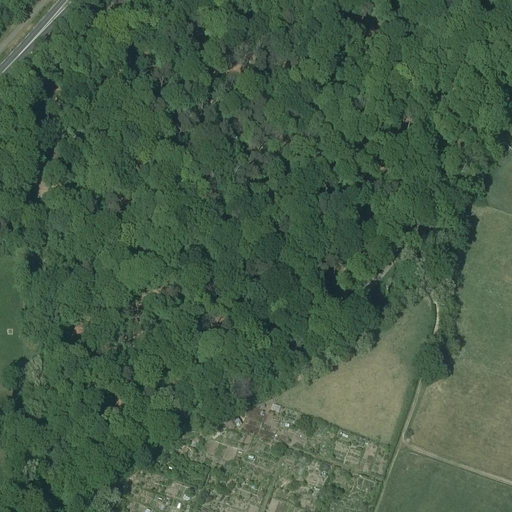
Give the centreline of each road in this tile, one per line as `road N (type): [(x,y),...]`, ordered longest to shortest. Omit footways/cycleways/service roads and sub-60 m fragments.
road 1 (residential): [(50,498),(360,294),(411,231),(511,71)]
road 2 (residential): [(50,498),(63,272),(177,0)]
road 3 (track): [(511,483),(399,443),(436,310),(411,231)]
